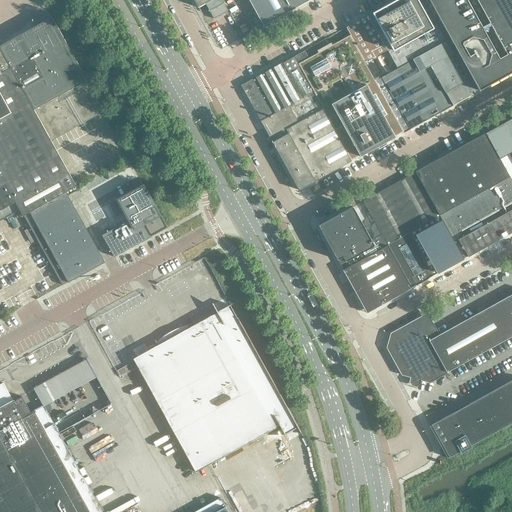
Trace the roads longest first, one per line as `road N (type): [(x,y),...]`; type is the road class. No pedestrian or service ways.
road 1 (unclassified): [(0,345),(236,212)]
road 2 (primary): [(367,451),(343,374),(257,205)]
road 3 (primary): [(236,212),(323,383),(344,457)]
road 4 (unclassified): [(295,219),(511,98)]
road 5 (unclassified): [(360,333),(511,251)]
road 6 (unclassified): [(295,219),(217,73)]
road 7 (unclassified): [(217,73),(350,0)]
road 8 (primary): [(257,205),(191,88)]
road 9 (primary): [(169,97),(236,212)]
road 10 (unclassified): [(360,333),(295,219)]
